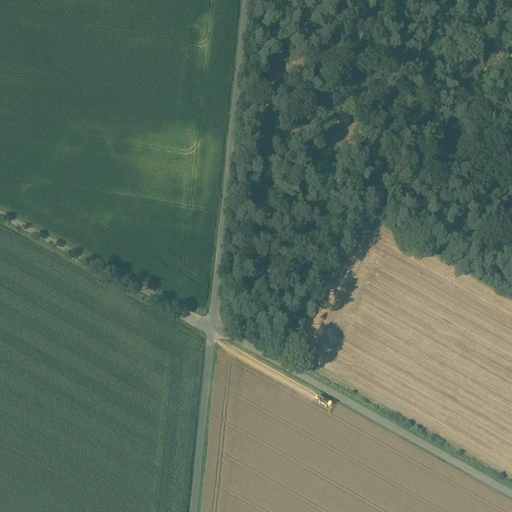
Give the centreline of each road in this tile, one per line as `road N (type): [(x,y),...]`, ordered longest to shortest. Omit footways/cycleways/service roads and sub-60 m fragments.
road 1 (unclassified): [(211,327),(511,493)]
road 2 (unclassified): [(211,327),(245,0)]
road 3 (unclassified): [(0,214),(211,327)]
road 4 (unclassified): [(192,511),(211,327)]
